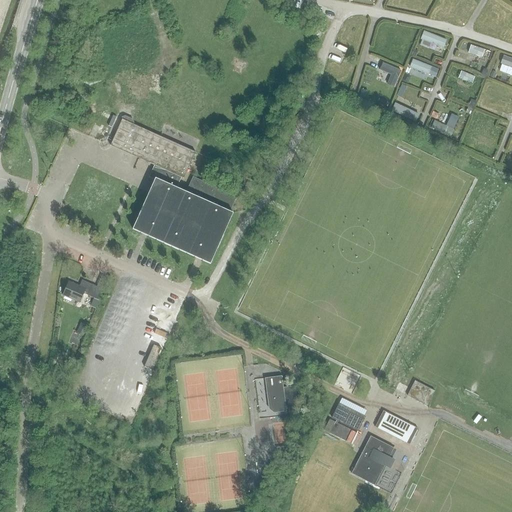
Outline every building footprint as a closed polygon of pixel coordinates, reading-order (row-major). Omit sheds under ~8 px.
[(320,18),(313,35),(319,37),(326,21),(320,18)] [(420,40),(443,49),(446,40),(423,31),(420,40)] [(468,53),(482,57),(484,50),(470,45),(468,53)] [(511,67),(511,58),(503,56),(500,64),(511,67)] [(432,67),(413,59),(409,68),(428,75),(436,78),(439,70),(432,67)] [(401,71),(382,63),(379,70),(390,75),(387,84),(394,87),(401,71)] [(108,82),(114,81),(111,71),(105,73),(108,82)] [(458,79),(471,84),(475,77),(461,71),(458,79)] [(76,77),(65,72),(62,77),(74,82),(76,77)] [(132,93),(131,96),(144,97),(144,91),(152,92),(152,81),(145,81),(145,79),(131,79),(130,93),(132,93)] [(395,103),(391,111),(415,122),(419,114),(395,103)] [(111,128),(116,117),(113,116),(108,126),(111,128)] [(183,147),(141,128),(132,124),(133,124),(132,120),(125,117),(121,118),(122,120),(121,122),(120,122),(110,146),(111,145),(133,156),(141,138),(147,141),(149,135),(182,149),(183,147)] [(431,128),(450,137),(454,130),(434,121),(431,128)] [(195,153),(183,147),(182,149),(149,135),(147,141),(141,138),(133,156),(156,165),(181,177),(183,178),(183,179),(195,153)] [(176,187),(181,177),(156,165),(152,174),(154,178),(155,179),(132,229),(210,264),(233,213),(232,213),(230,212),(237,197),(193,176),(186,192),(176,187)] [(247,182),(243,192),(248,194),(253,185),(247,182)] [(97,300),(102,289),(82,280),(79,287),(69,282),(63,295),(80,302),(83,294),(97,300)] [(87,325),(80,322),(76,332),(83,335),(87,325)] [(274,411),(280,410),(297,408),(295,386),(283,388),(282,376),(267,378),(269,398),(271,408),(274,411)] [(427,406),(434,391),(415,381),(407,396),(427,406)] [(331,418),(336,421),(335,423),(329,420),(324,431),(345,441),(350,430),(337,424),(338,422),(358,432),(365,417),(339,404),(331,418)] [(409,445),(418,429),(383,411),(375,428),(409,445)] [(278,443),(290,441),(286,420),(274,423),(278,443)] [(394,448),(370,437),(351,474),(375,486),(385,466),(388,468),(392,459),(389,457),(394,448)]
